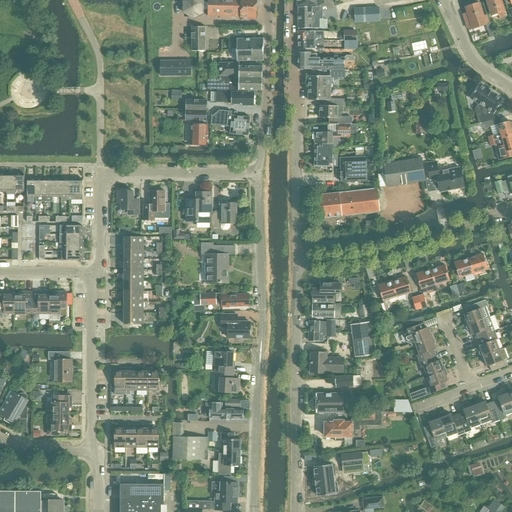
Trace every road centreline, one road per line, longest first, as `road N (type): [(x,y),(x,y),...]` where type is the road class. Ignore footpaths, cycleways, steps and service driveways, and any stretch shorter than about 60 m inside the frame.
road 1 (residential): [(253,511),(258,174)]
road 2 (residential): [(294,0),(298,262)]
road 3 (residential): [(90,272),(99,261),(100,173),(258,174)]
road 4 (residential): [(298,262),(294,511)]
road 5 (residential): [(298,262),(365,256),(511,214)]
road 6 (residential): [(93,451),(90,272)]
road 7 (residential): [(258,174),(268,0)]
